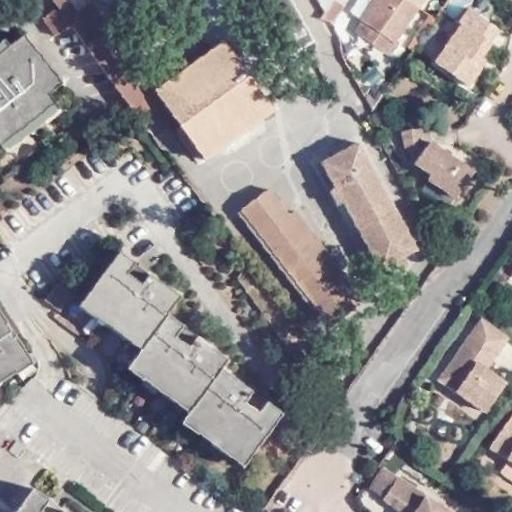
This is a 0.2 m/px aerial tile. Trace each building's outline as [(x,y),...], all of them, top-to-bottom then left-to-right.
[(131,106),(135,112),(163,93),(94,0),(77,10),(70,0),(54,0),(58,5),(71,24),(131,106)] [(291,0),(263,0),(293,52),(315,41),(291,0)] [(322,0),(321,3),(316,10),(327,13),(334,3),(334,0),(322,0)] [(363,0),(357,9),(362,12),(352,24),(366,33),(383,44),(412,0),(363,0)] [(55,34),(71,24),(58,5),(42,17),(55,34)] [(482,35),(491,22),(465,5),(455,19),(458,21),(433,59),(466,83),(478,65),(472,61),(479,52),(488,39),(482,35)] [(497,26),(491,22),(482,35),(488,39),(497,26)] [(0,154),(3,152),(12,162),(65,120),(55,108),(68,96),(29,47),(16,58),(7,47),(0,52),(0,154)] [(233,50),(163,93),(207,164),(278,121),(233,50)] [(472,61),(478,65),(484,57),(479,52),(472,61)] [(404,146),(428,139),(424,125),(399,131),(404,146)] [(412,160),(428,139),(404,146),(412,160)] [(471,170),(428,139),(412,160),(429,173),(427,176),(455,195),(471,170)] [(355,148),(318,168),(376,273),(390,266),(395,273),(403,268),(399,262),(413,254),(355,148)] [(354,310),(335,284),(285,220),(265,194),(238,214),(327,331),(354,310)] [(285,220),(335,284),(340,280),(290,215),(285,220)] [(117,248),(83,294),(144,340),(139,347),(131,358),(147,369),(193,403),(188,410),(186,411),(201,422),(247,457),(281,410),(265,399),(262,404),(250,395),(253,390),(219,366),(227,355),(193,331),(189,336),(178,328),(181,322),(166,311),(178,293),(145,268),(142,273),(130,264),(133,259),(117,248)] [(145,268),(133,259),(130,264),(142,273),(145,268)] [(70,292),(55,280),(42,298),(58,309),(70,292)] [(144,340),(83,294),(77,302),(92,314),(94,313),(139,347),(144,340)] [(0,368),(24,353),(0,313),(0,368)] [(511,333),(511,332),(487,314),(476,329),(502,347),(511,333)] [(193,331),(181,322),(178,328),(189,336),(193,331)] [(502,347),(476,329),(468,341),(486,354),(482,360),(489,365),(502,347)] [(486,354),(468,341),(444,376),(489,408),(509,379),(489,365),(482,360),(486,354)] [(29,360),(24,353),(0,368),(0,376),(14,369),(14,370),(29,360)] [(147,369),(131,358),(125,366),(140,377),(141,376),(147,369)] [(147,369),(141,376),(188,410),(193,403),(147,369)] [(265,399),(253,390),(250,395),(262,404),(265,399)] [(201,422),(186,411),(180,419),(194,431),(196,429),(201,422)] [(511,421),(497,443),(511,453),(511,421)] [(241,465),(247,457),(201,422),(196,429),(241,465)] [(375,489),(389,500),(403,479),(389,469),(375,489)] [(389,500),(407,511),(410,511),(423,492),(403,479),(389,500)] [(37,485),(16,511),(74,511),(64,504),(59,510),(48,503),(53,497),(37,485)] [(410,511),(422,511),(431,498),(423,492),(410,511)] [(64,504),(53,497),(48,503),(59,510),(64,504)] [(451,511),(431,498),(422,511),(451,511)]
